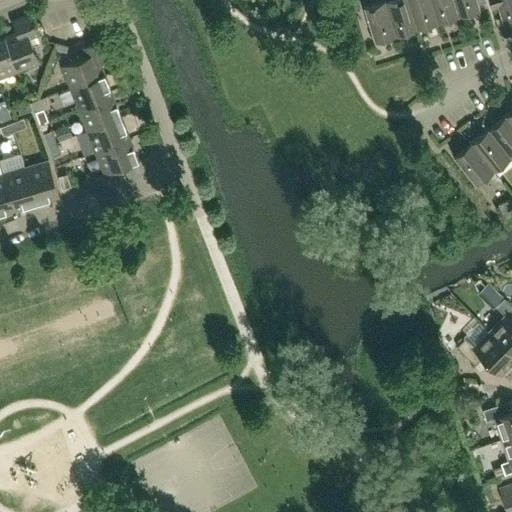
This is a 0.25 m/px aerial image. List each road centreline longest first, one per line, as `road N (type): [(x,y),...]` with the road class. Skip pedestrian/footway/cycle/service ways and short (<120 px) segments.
road 1 (residential): [(112,0),(185,172),(78,210)]
road 2 (track): [(223,0),(251,26),(332,53),(385,115),(420,113)]
